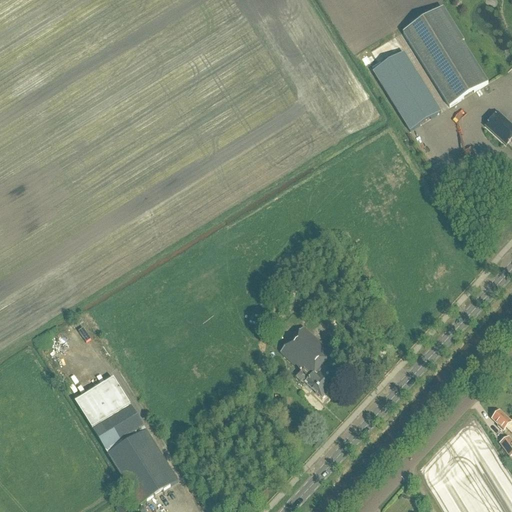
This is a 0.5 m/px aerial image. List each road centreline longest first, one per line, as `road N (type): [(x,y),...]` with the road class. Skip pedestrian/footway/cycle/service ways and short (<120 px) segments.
road 1 (secondary): [(287,511),(511,268)]
road 2 (unclassified): [(367,511),(511,354)]
